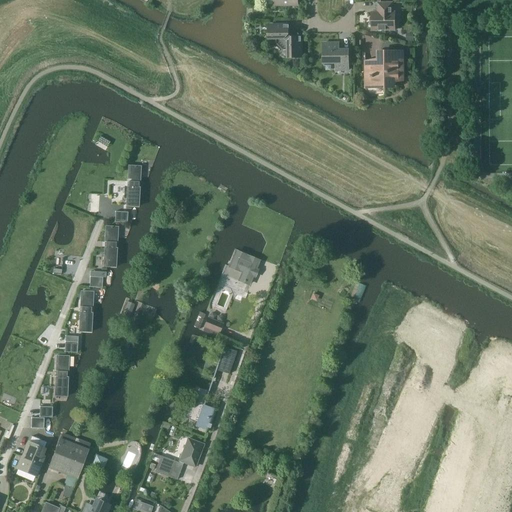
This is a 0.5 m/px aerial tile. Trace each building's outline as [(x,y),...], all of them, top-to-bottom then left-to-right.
[(371,30),(394,30),(394,12),(391,12),(391,3),(377,3),(377,12),(371,12),(371,30)] [(288,57),(300,57),(300,38),(291,38),(287,34),(287,25),(268,25),(268,38),(276,38),(276,43),(283,50),(287,50),(288,57)] [(338,43),(323,43),(323,63),(335,63),(335,70),(347,70),(347,50),(338,50),(338,43)] [(376,97),(382,97),(383,97),(384,96),(384,95),(384,94),(384,87),(392,86),(392,79),(401,79),(401,53),(379,53),(379,61),(365,61),(365,88),(365,89),(365,90),(365,91),(366,92),(367,93),(368,93),(369,94),(370,94),(372,95),(376,95),(376,97)] [(132,167),(129,206),(140,207),(143,168),(132,167)] [(128,212),(115,211),(115,222),(127,222),(128,212)] [(106,268),(120,269),(122,229),(108,228),(106,268)] [(212,308),(225,313),(243,273),(249,275),(255,274),(260,260),(237,252),(212,308)] [(103,277),(90,276),(89,287),(102,288),(103,277)] [(96,294),(82,293),(81,333),(94,334),(96,294)] [(224,323),(208,316),(204,326),(220,333),(224,323)] [(78,342),(65,341),(65,352),(77,353),(78,342)] [(237,351),(224,347),(217,369),(229,374),(237,351)] [(57,399),(70,399),(72,359),(58,358),(57,399)] [(209,431),(216,409),(203,405),(209,390),(196,386),(186,416),(198,420),(196,426),(209,431)] [(40,406),(40,417),(52,417),(52,407),(40,406)] [(44,428),(44,418),(31,417),(31,428),(44,428)] [(77,477),(88,449),(61,438),(50,466),(77,477)] [(184,463),(195,467),(203,445),(188,439),(179,463),(161,456),(159,462),(156,471),(178,480),(184,463)] [(42,456),(45,449),(29,443),(19,467),(37,475),(44,457),(42,456)] [(152,459),(159,462),(161,456),(154,453),(152,459)] [(50,511),(51,511),(52,511),(57,511),(59,509),(46,503),(42,511),(50,511)]
